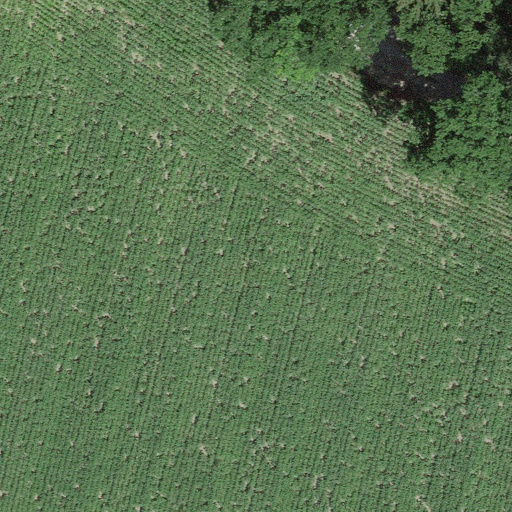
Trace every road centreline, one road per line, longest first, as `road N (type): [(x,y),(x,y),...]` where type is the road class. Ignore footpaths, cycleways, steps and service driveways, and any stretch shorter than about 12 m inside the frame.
road 1 (track): [(296,0),(363,42),(511,111)]
road 2 (track): [(363,42),(511,9)]
